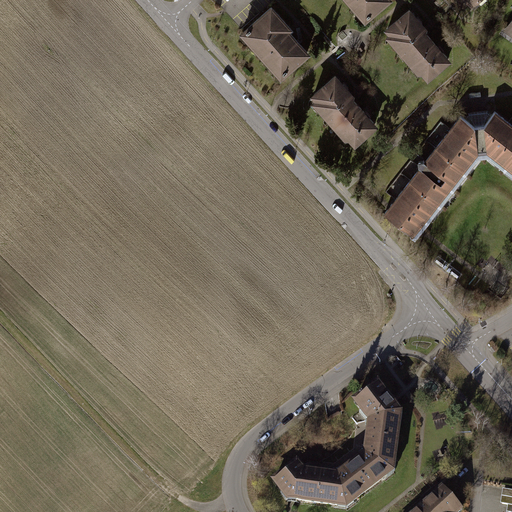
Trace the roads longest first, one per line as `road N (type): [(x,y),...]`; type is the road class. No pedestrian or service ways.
road 1 (tertiary): [(168,21),(427,309)]
road 2 (residential): [(427,309),(253,437),(232,480),(241,511)]
road 3 (track): [(209,508),(173,493),(0,327)]
